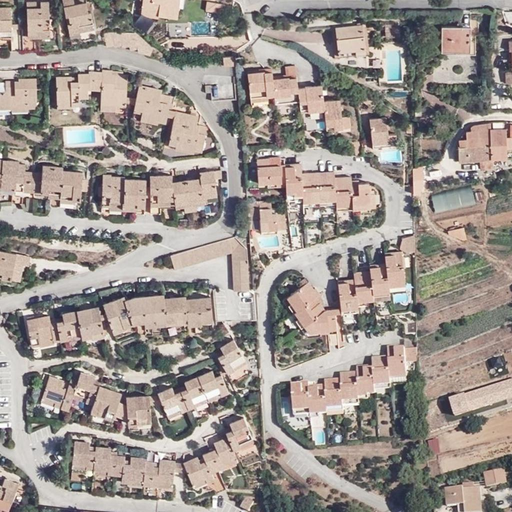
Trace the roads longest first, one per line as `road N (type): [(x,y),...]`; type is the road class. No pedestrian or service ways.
road 1 (residential): [(190,235),(234,216),(238,184),(223,117),(202,97),(173,71),(141,58),(97,52),(0,59)]
road 2 (residential): [(268,382),(266,287),(291,264),(393,228),(396,191),(378,174),(311,156)]
road 3 (residential): [(185,511),(57,496),(39,479),(27,451),(20,369),(0,329)]
road 4 (residential): [(394,511),(295,450),(272,421),(268,382)]
road 5 (residential): [(190,235),(8,220)]
road 6 (residential): [(104,278),(226,272),(228,300)]
road 7 (residential): [(268,382),(386,340)]
